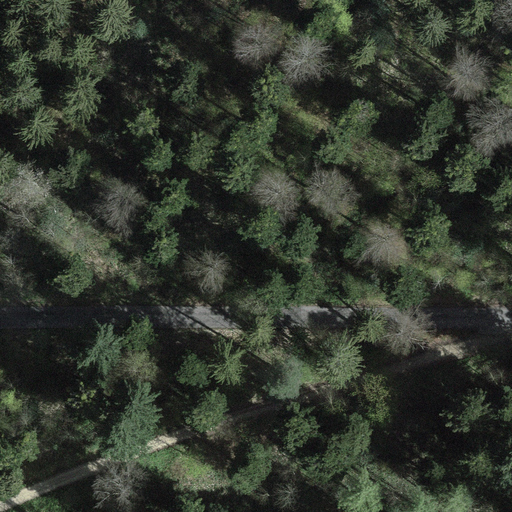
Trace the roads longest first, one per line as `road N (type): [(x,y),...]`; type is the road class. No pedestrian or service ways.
road 1 (track): [(0,505),(122,451),(511,313)]
road 2 (tertiary): [(511,310),(0,314)]
